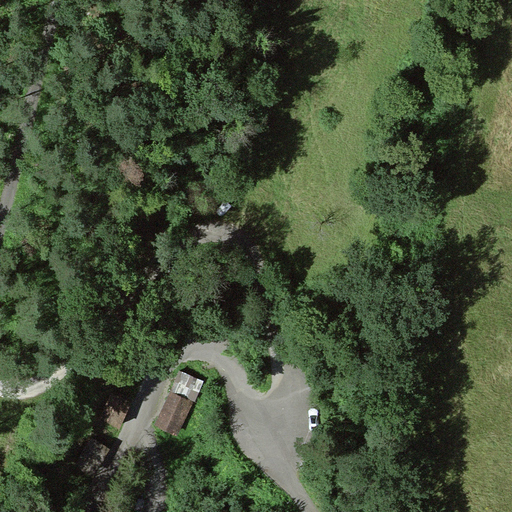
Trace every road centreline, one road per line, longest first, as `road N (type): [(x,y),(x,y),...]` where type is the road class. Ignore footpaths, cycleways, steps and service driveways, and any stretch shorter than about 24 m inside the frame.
road 1 (track): [(309,511),(278,466),(289,413),(259,274),(244,241),(227,229),(200,229),(177,241),(91,340),(30,388),(0,387)]
road 2 (residential): [(138,428),(167,357),(204,346),(241,386),(278,466)]
road 3 (track): [(59,0),(0,234)]
